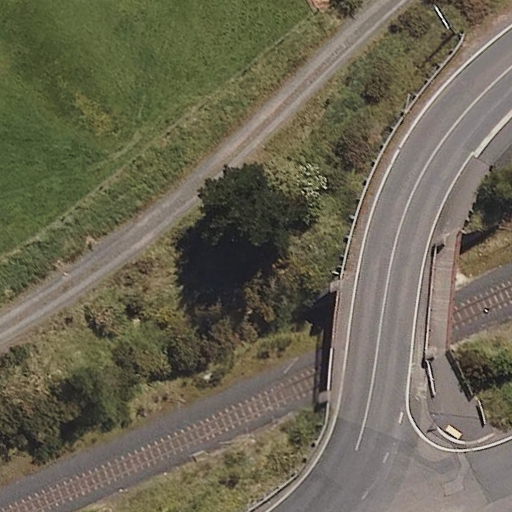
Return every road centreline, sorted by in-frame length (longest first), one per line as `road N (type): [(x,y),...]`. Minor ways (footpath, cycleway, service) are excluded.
road 1 (residential): [(0,332),(133,240),(395,0)]
road 2 (tertiary): [(345,480),(414,182),(460,114),(511,65)]
road 3 (residential): [(345,480),(413,498),(511,467)]
